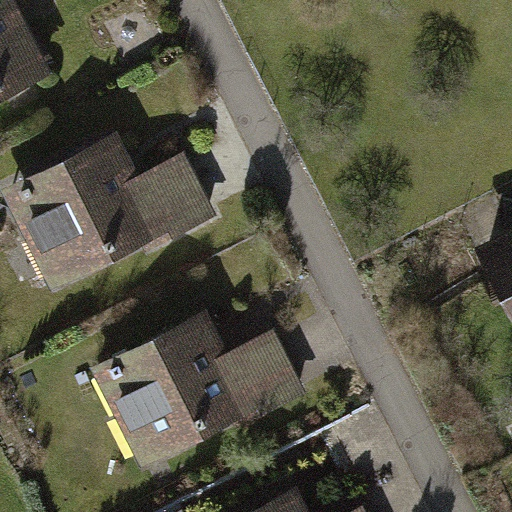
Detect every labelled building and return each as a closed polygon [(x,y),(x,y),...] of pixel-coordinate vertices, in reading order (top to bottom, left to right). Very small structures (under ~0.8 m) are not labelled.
[(0,0),(0,97),(55,71),(21,0),(0,0)] [(48,287),(218,210),(190,149),(138,173),(118,129),(0,183),(48,287)] [(511,226),(476,244),(511,319),(511,226)] [(141,466),(304,393),(274,326),(225,348),(207,308),(92,359),(141,466)] [(371,511),(368,503),(347,511),(311,511),(298,481),(228,511),(371,511)]
